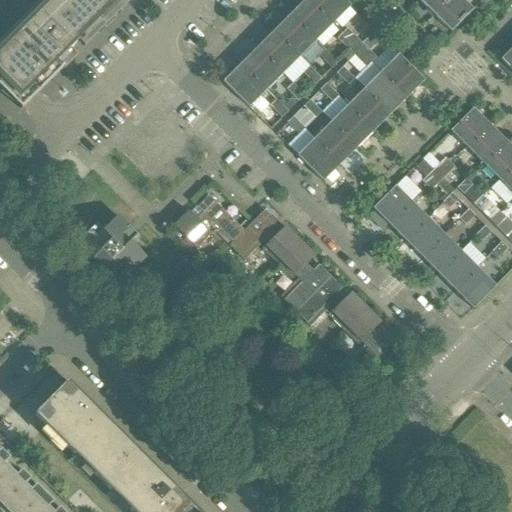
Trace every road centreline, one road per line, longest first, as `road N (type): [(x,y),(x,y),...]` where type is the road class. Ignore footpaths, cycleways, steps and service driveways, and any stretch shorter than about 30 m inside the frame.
road 1 (residential): [(466,359),(151,43)]
road 2 (residential): [(236,511),(57,332)]
road 3 (residential): [(313,511),(466,359)]
road 4 (residential): [(60,127),(151,43)]
